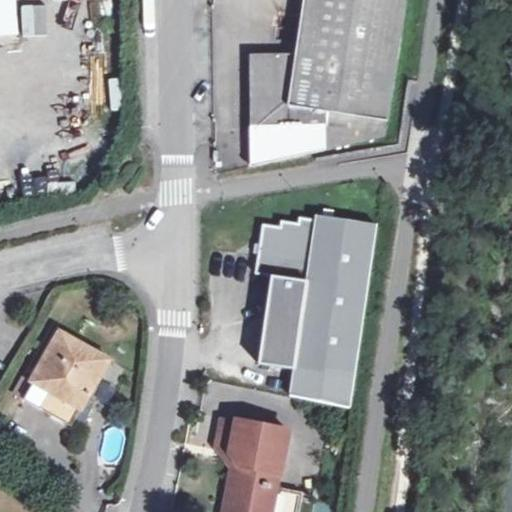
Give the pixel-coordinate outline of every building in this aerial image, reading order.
[(17,0),(0,0),(0,33),(19,32),(17,0)] [(407,0),(305,0),(297,54),(252,55),(253,167),(328,149),(388,136),(407,0)] [(350,406),(354,383),(371,266),(377,226),(318,217),(317,221),(298,218),(297,226),(282,223),(281,230),(262,227),(255,275),(271,277),(258,365),(296,371),(292,398),(350,406)] [(72,426),(108,362),(61,336),(25,400),(72,426)] [(231,478),(227,502),(244,505),(242,511),(298,511),(302,492),(276,487),(279,471),(281,471),(289,430),(265,424),(264,428),(223,420),(217,450),(236,453),(240,461),(237,478),(231,478)] [(224,511),(242,511),(244,505),(227,502),(224,511)]
